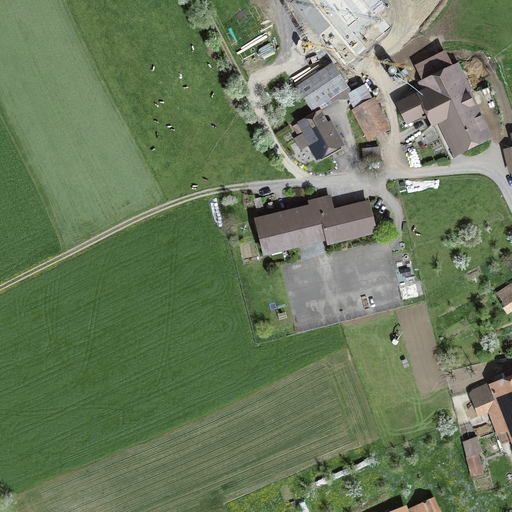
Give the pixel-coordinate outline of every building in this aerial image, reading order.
[(474,92),(459,62),(451,65),(445,53),(419,66),(430,87),(399,103),(408,120),(430,114),(435,124),(445,118),(461,150),(489,136),(484,124),(487,123),(473,93),(474,92)] [(333,65),(300,87),(314,108),(348,86),(333,65)] [(386,127),(372,101),(360,108),(374,134),(386,127)] [(343,145),(331,124),(329,125),(322,111),(296,126),(301,136),(306,134),(319,158),(343,145)] [(363,148),(365,163),(381,161),(380,147),(363,148)] [(288,243),(289,246),(328,236),(329,241),(376,229),(369,203),(335,212),(331,198),(310,203),(311,207),(258,221),(265,249),(288,243)] [(511,285),(497,294),(507,310),(511,307),(511,285)] [(505,337),(511,333),(511,326),(502,331),(505,337)] [(511,368),(505,371),(508,379),(491,385),(496,401),(503,399),(505,404),(511,423),(511,368)] [(496,401),(491,385),(476,391),(484,412),(505,404),(503,399),(496,401)] [(483,451),(478,437),(465,442),(469,456),(483,451)] [(483,473),(479,456),(469,458),(474,475),(483,473)] [(437,511),(434,503),(413,511),(437,511)]
